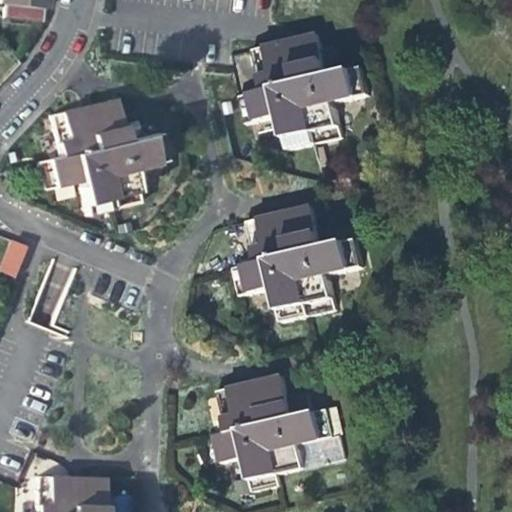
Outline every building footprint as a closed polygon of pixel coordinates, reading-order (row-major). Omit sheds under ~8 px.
[(36,8),(0,3),(0,17),(35,22),(36,8)] [(271,43),(249,49),(258,90),(236,95),(243,124),(277,115),(285,148),(338,135),(330,101),(363,93),(356,64),(323,73),(320,62),(313,33),(297,37),(281,41),(271,43)] [(82,106),(46,115),(51,140),(55,156),(34,161),(40,188),(73,180),(80,215),(135,200),(127,167),(160,159),(153,131),(119,139),(109,100),(82,106)] [(319,248),(310,206),(246,222),(255,263),(233,269),(240,296),(274,288),(282,322),(333,308),(326,275),(360,266),(354,239),(319,248)] [(0,263),(0,271),(16,278),(28,246),(9,239),(0,263)] [(327,406),(312,410),(293,415),(288,394),(283,374),(250,383),(242,385),(218,391),(228,432),(216,435),(224,462),(245,456),(254,491),(281,483),(279,473),(306,465),(300,442),(334,434),(327,406)] [(306,389),(288,394),(293,415),(312,410),(306,389)] [(34,511),(101,511),(102,477),(79,477),(36,475),(34,511)]
